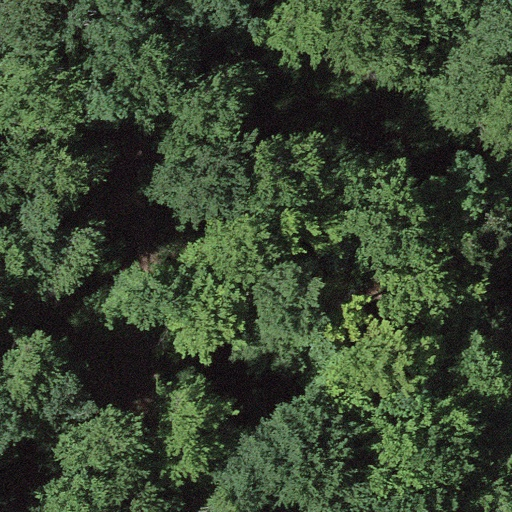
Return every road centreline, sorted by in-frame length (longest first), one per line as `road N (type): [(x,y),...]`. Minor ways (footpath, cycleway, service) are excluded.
road 1 (track): [(227,0),(369,511)]
road 2 (track): [(140,511),(124,0)]
